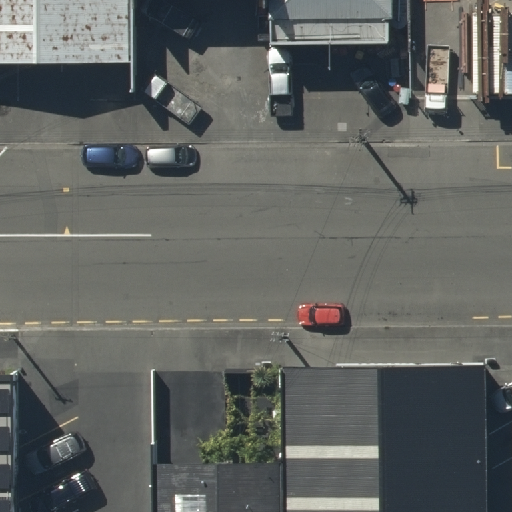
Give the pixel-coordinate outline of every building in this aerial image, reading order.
[(125,0),(0,0),(0,79),(126,79),(125,0)] [(387,0),(259,0),(260,38),(387,37),(387,0)] [(491,511),(490,361),(282,364),(285,511),(491,511)] [(275,511),(275,465),(149,464),(148,511),(275,511)] [(12,511),(12,472),(0,471),(0,511),(12,511)]
